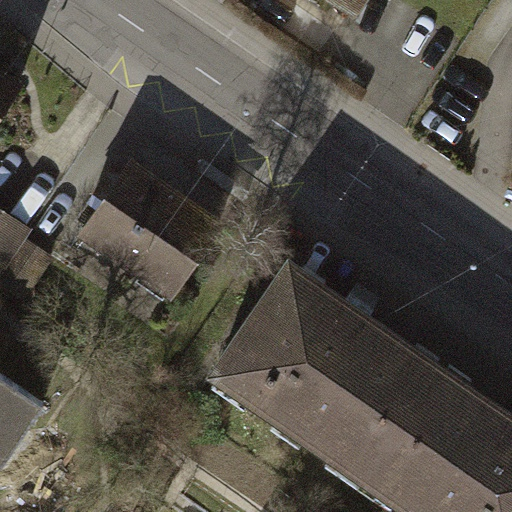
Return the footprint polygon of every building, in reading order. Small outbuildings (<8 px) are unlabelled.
[(336,0),(355,13),(364,0),(336,0)] [(0,68),(0,112),(21,83),(0,68)] [(131,163),(86,229),(176,289),(221,223),(131,163)] [(0,208),(0,272),(25,237),(30,230),(0,208)] [(25,237),(0,272),(0,280),(23,297),(52,256),(25,237)] [(223,369),(368,468),(438,365),(293,266),(223,369)] [(368,468),(433,511),(511,511),(511,415),(438,365),(368,468)] [(0,468),(45,403),(0,372),(0,468)]
